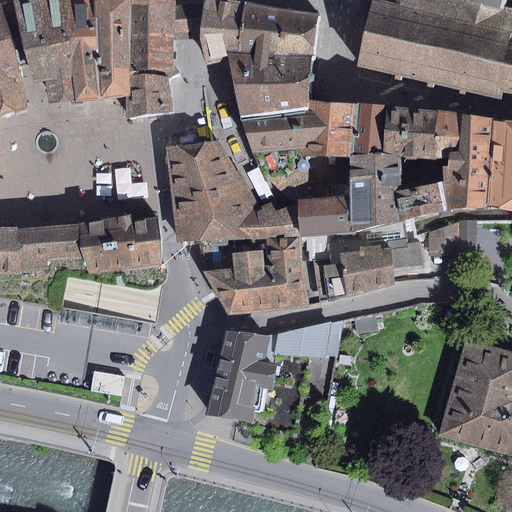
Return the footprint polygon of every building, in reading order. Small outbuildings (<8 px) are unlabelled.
[(68,0),(12,0),(21,41),(33,81),(46,82),(48,103),(74,101),(70,41),(68,0)] [(68,0),(70,41),(74,101),(126,97),(131,96),(129,75),(130,0),(68,0)] [(176,2),(156,0),(130,0),(129,75),(167,78),(179,74),(173,66),(174,40),(176,2)] [(193,0),(192,0),(176,2),(174,40),(190,39),(200,39),(205,0),(193,0)] [(245,4),(226,0),(205,0),(200,39),(205,62),(229,64),(226,52),(239,51),(245,4)] [(466,92),(502,100),(503,92),(511,94),(511,10),(507,10),(509,0),(376,0),(371,3),(369,13),(364,15),(360,18),(355,23),(353,27),(352,33),(352,40),(353,45),(356,49),(361,52),(358,66),(396,76),(395,80),(401,81),(402,77),(428,83),(428,87),(433,88),(434,85),(461,91),(460,94),(466,95),(466,92)] [(0,3),(0,118),(33,108),(24,77),(21,71),(1,3),(0,3)] [(314,55),(318,16),(245,4),(239,51),(314,55)] [(309,101),(314,55),(239,51),(226,52),(229,64),(241,118),(308,111),(309,101)] [(174,114),(167,78),(129,75),(131,96),(126,97),(127,119),(174,114)] [(349,157),(354,105),(326,102),(309,101),(308,111),(307,149),(299,149),(299,156),(308,156),(320,157),(349,157)] [(382,157),(386,107),(354,105),(349,157),(382,157)] [(428,160),(436,160),(440,112),(432,111),(386,107),(382,157),(400,158),(428,160)] [(307,149),(308,111),(241,118),(254,152),(299,149),(307,149)] [(462,115),(440,112),(436,160),(448,161),(458,162),(462,115)] [(487,208),(492,120),(462,115),(458,162),(448,161),(448,167),(440,167),(441,182),(445,213),(487,208)] [(487,208),(511,211),(511,121),(492,120),(487,208)] [(300,238),(298,203),(294,205),(276,211),(271,202),(258,207),(229,145),(170,147),(180,241),(199,243),(225,244),(281,250),(301,249),(300,238)] [(394,192),(402,190),(401,184),(400,158),(382,157),(349,157),(349,181),(349,185),(349,192),(351,234),(398,222),(394,192)] [(306,182),(307,166),(270,181),(288,199),(294,205),(298,203),(304,202),(304,194),(305,187),(306,182)] [(441,182),(402,190),(394,192),(398,222),(415,219),(445,213),(441,182)] [(304,202),(298,203),(300,238),(306,237),(351,234),(349,192),(349,185),(318,187),(305,187),(304,194),(304,202)] [(111,224),(101,224),(108,270),(163,263),(161,243),(158,218),(112,219),(111,224)] [(351,234),(306,237),(306,261),(314,261),(320,303),(328,301),(347,298),(340,254),(391,247),(391,240),(408,238),(408,243),(421,242),(417,227),(415,219),(398,222),(351,234)] [(458,223),(427,233),(429,256),(458,255),(458,223)] [(20,229),(0,228),(0,277),(25,277),(28,272),(40,275),(47,270),(52,266),(54,261),(84,260),(88,273),(108,270),(101,224),(22,232),(20,229)] [(475,224),(460,224),(461,255),(476,255),(475,224)] [(391,247),(393,270),(424,267),(421,242),(408,243),(408,238),(391,240),(391,247)] [(281,250),(225,244),(229,269),(232,287),(282,282),(281,250)] [(347,298),(394,285),(393,270),(391,247),(340,254),(347,298)] [(311,308),(301,249),(281,250),(282,282),(232,287),(229,269),(200,272),(229,317),(311,308)] [(376,318),(355,323),(357,334),(378,332),(376,318)] [(276,355),(336,357),(343,319),(267,335),(221,330),(201,413),(249,420),(251,411),(258,411),(261,388),(268,389),(276,355)] [(511,352),(463,339),(437,435),(511,455),(511,352)] [(124,377),(94,372),(91,392),(121,397),(124,377)]
